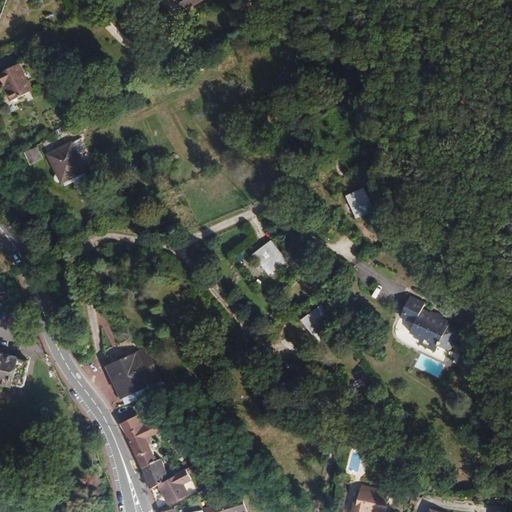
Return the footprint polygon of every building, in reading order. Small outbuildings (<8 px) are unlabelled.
[(181,0),(186,8),(201,0),(181,0)] [(325,32),(302,42),(311,62),(334,51),(325,32)] [(18,64),(0,73),(0,76),(4,84),(2,85),(10,102),(32,91),(18,64)] [(84,132),(80,123),(75,126),(69,129),(73,137),(84,132)] [(84,151),(78,140),(72,143),(77,154),(84,151)] [(85,171),(77,154),(72,143),(47,155),(57,172),(56,174),(55,176),(55,177),(55,179),(56,180),(57,182),(59,183),(61,183),(63,183),(84,171),(85,171)] [(43,158),(36,146),(24,152),(31,164),(43,158)] [(65,186),(86,175),(84,171),(63,183),(65,186)] [(363,188),(347,196),(357,219),(373,211),(363,188)] [(271,241),(254,254),(270,275),(287,262),(271,241)] [(318,286),(324,290),(329,283),(323,279),(318,286)] [(410,296),(400,316),(414,323),(410,332),(421,338),(419,343),(436,351),(439,344),(450,350),(461,329),(422,309),(425,304),(410,296)] [(321,305),(301,319),(317,339),(327,332),(323,327),(327,325),(322,317),(327,313),(321,305)] [(163,378),(149,346),(108,363),(126,404),(153,393),(149,384),(163,378)] [(24,386),(30,362),(19,359),(19,357),(0,352),(0,382),(13,385),(13,384),(24,386)] [(361,376),(343,388),(350,400),(369,389),(361,376)] [(147,438),(165,430),(159,418),(143,425),(139,415),(121,424),(125,432),(132,445),(143,468),(151,488),(158,484),(169,479),(161,459),(157,461),(147,438)] [(190,447),(181,432),(170,438),(180,454),(190,448),(190,447)] [(183,460),(194,454),(190,448),(180,454),(183,460)] [(189,469),(184,461),(172,468),(176,475),(178,474),(189,469)] [(188,492),(178,474),(176,475),(169,479),(158,484),(169,503),(188,492)] [(385,511),(389,492),(361,485),(359,499),(354,498),(351,511),(385,511)] [(246,511),(240,497),(203,509),(203,511),(246,511)]
